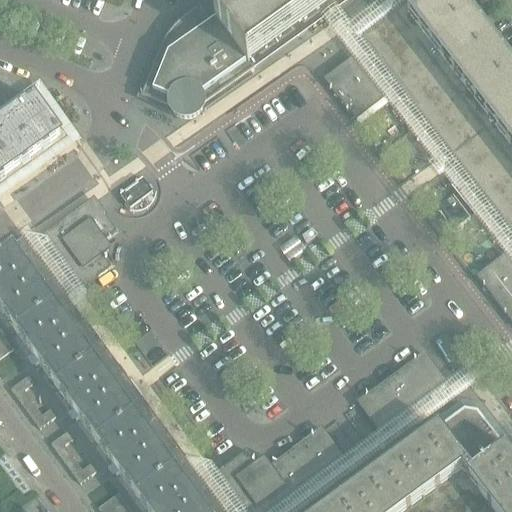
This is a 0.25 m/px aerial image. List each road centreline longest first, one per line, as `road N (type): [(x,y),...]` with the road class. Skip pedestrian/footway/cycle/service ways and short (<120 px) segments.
road 1 (residential): [(189,197),(127,241),(124,272),(244,435),(272,438),(457,304)]
road 2 (residential): [(457,304),(316,123),(303,120),(189,197)]
road 3 (residential): [(0,227),(88,165),(114,105)]
road 4 (residential): [(114,105),(78,79),(0,47)]
road 5 (residential): [(72,511),(0,413)]
